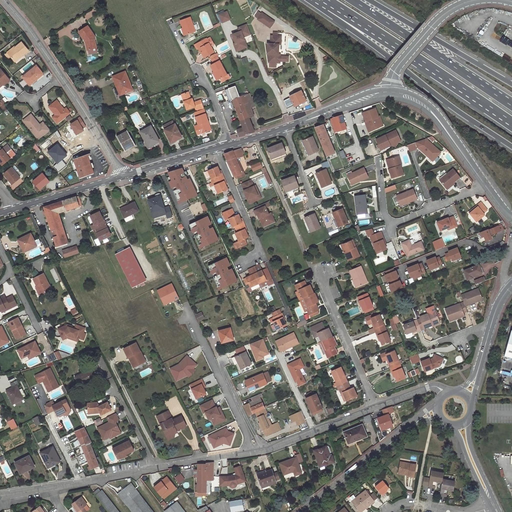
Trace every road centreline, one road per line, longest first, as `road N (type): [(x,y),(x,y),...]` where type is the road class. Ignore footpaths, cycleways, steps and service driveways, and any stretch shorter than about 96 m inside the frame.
road 1 (trunk): [(331,1),(335,18),(511,146)]
road 2 (trunk): [(331,1),(511,121)]
road 3 (tertiary): [(120,175),(4,0)]
road 4 (trunk): [(511,106),(351,0)]
road 5 (residential): [(485,185),(388,225),(377,158)]
road 6 (tertiary): [(302,511),(438,411)]
road 7 (trunk): [(511,84),(366,0)]
road 8 (residential): [(189,311),(248,435),(248,452)]
road 9 (residential): [(372,406),(323,271)]
road 10 (residential): [(215,148),(260,255),(241,264)]
road 11 (tertiary): [(390,93),(431,111),(485,185)]
road 12 (residential): [(248,452),(372,406)]
road 13 (unclassified): [(390,93),(393,73),(429,28),(473,0)]
road 14 (track): [(104,350),(162,466)]
